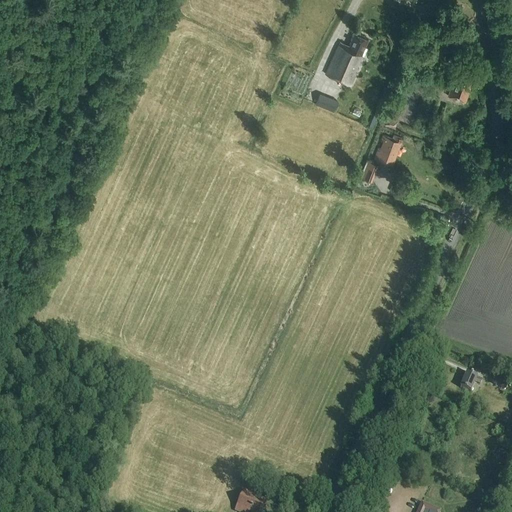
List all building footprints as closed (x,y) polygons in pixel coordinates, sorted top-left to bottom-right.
[(344,84),(351,86),(364,58),(363,58),(367,48),(365,47),(369,39),(355,32),(349,45),(340,42),(324,74),(344,84)] [(465,102),(473,78),(455,73),(448,96),(465,102)] [(334,112),(339,99),(321,92),(316,104),(334,112)] [(395,129),(398,121),(387,117),(384,125),(395,129)] [(392,139),(383,135),(382,140),(384,141),(381,149),(379,148),(374,159),(386,164),(387,160),(393,162),(402,139),(393,135),(392,139)] [(371,181),(378,166),(368,162),(362,177),(371,181)] [(482,381),(476,378),(466,374),(460,388),(470,393),(474,383),(480,385),(482,381)] [(495,378),(493,384),(505,390),(508,383),(495,378)] [(236,511),(260,511),(266,501),(243,491),(234,511),(236,511)] [(474,494),(471,499),(485,505),(487,500),(474,494)] [(439,511),(440,511),(421,503),(417,511),(439,511)]
